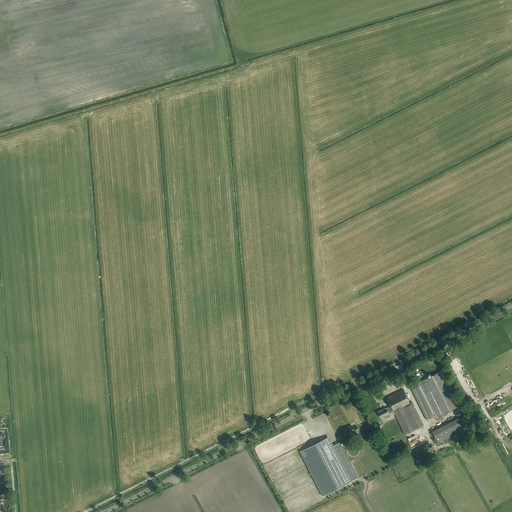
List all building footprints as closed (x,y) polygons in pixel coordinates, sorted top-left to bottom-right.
[(426,420),(437,414),(439,417),(461,406),(443,370),(421,382),(420,381),(414,384),(415,387),(411,389),(426,420)] [(482,387),(485,392),(500,383),(497,378),(482,387)] [(405,435),(424,425),(412,402),(410,403),(403,389),(387,398),(391,406),(386,409),(386,408),(378,412),(381,418),(385,416),(386,419),(390,417),(389,414),(393,411),(405,435)] [(464,415),(431,432),(438,444),(470,428),(464,415)] [(361,435),(357,426),(352,428),(351,425),(342,429),(345,436),(354,432),(357,437),(361,435)] [(321,496),(350,482),(358,478),(340,442),(332,446),(328,436),(299,451),(321,496)]
